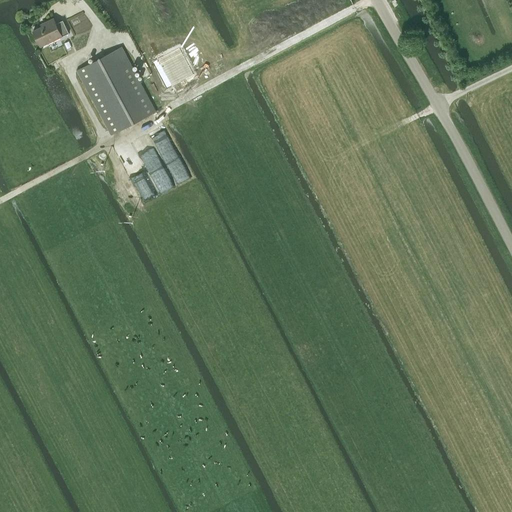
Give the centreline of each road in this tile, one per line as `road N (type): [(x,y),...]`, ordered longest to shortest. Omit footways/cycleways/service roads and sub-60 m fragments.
road 1 (track): [(0,200),(368,0)]
road 2 (unclassified): [(511,245),(375,0)]
